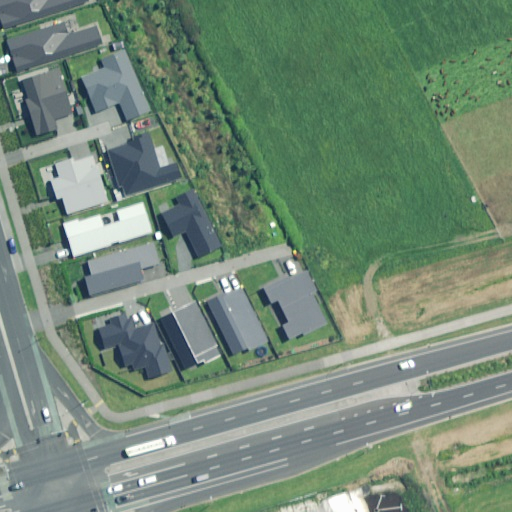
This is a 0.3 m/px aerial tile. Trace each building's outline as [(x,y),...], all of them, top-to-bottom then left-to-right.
[(0,0),(0,26),(1,29),(86,2),(85,0),(0,0)] [(5,40),(15,72),(100,45),(95,26),(66,35),(62,22),(5,40)] [(148,112),(123,50),(100,60),(103,69),(80,78),(94,112),(118,103),(125,121),(148,112)] [(71,114),(57,69),(21,80),(27,100),(24,101),(35,136),(55,130),(52,120),(71,114)] [(125,145),(105,151),(117,188),(121,186),(124,196),(179,179),(174,164),(158,169),(147,133),(123,140),(125,145)] [(71,160),(53,165),(58,179),(48,182),(54,200),(60,199),(65,215),(105,203),(91,157),(72,163),(71,160)] [(197,259),(220,248),(191,189),(175,197),(179,205),(160,214),(171,238),(184,232),(197,259)] [(62,225),(72,257),(149,233),(140,204),(115,212),(118,223),(101,228),(98,217),(77,223),(76,221),(62,225)] [(150,243),(86,262),(90,277),(82,279),(87,297),(142,281),(138,270),(157,265),(150,243)] [(286,277),(261,289),(268,305),(276,301),(287,324),(279,327),(286,341),(300,334),(302,337),(325,325),(309,294),(314,292),(304,272),(287,280),(286,277)] [(224,293),(205,302),(231,356),(246,349),(247,352),(266,343),(240,290),(226,297),(224,293)] [(193,303),(159,319),(184,370),(201,362),(203,364),(219,356),(193,303)] [(167,373),(151,324),(133,330),(129,320),(125,321),(123,315),(108,320),(110,326),(96,330),(103,349),(116,345),(123,366),(130,364),(132,371),(144,367),(148,379),(167,373)]
